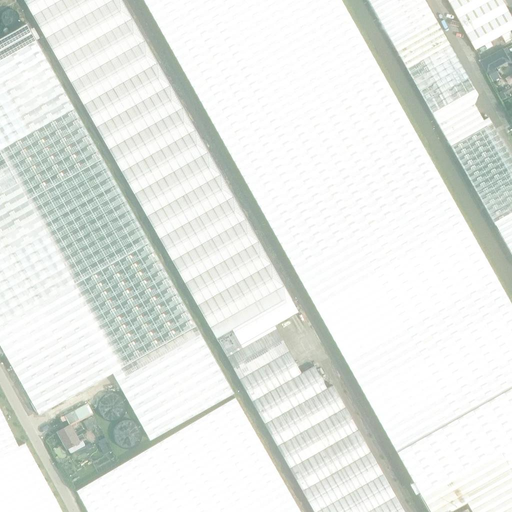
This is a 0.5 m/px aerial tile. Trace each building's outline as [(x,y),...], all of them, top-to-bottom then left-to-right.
[(23,0),(166,250),(224,355),(274,326),(297,313),(289,298),(120,0),(23,0)] [(340,0),(143,0),(422,497),(501,453),(511,446),(511,305),(422,145),(340,0)] [(437,128),(438,127),(439,126),(474,106),(478,95),(424,0),(365,0),(400,62),(437,128)] [(480,48),(511,30),(511,19),(501,0),(447,0),(475,50),(480,48)] [(0,345),(38,413),(39,415),(112,374),(150,441),(232,394),(233,394),(26,25),(0,39),(0,345)] [(508,61),(502,51),(481,62),(486,72),(508,61)] [(494,69),(487,73),(492,82),(499,78),(494,69)] [(474,106),(439,126),(449,143),(511,254),(511,159),(490,120),(489,118),(483,122),(474,106)] [(301,374),(274,326),(224,355),(251,402),(301,374)] [(403,511),(397,501),(367,448),(332,386),(326,389),(313,366),(301,374),(251,402),(277,448),(312,511),(403,511)] [(79,490),(76,491),(87,511),(300,511),(235,398),(234,398),(79,490)] [(0,511),(60,511),(27,448),(24,444),(22,445),(18,447),(14,438),(0,409),(0,511)] [(98,426),(93,416),(83,422),(89,431),(98,426)] [(65,450),(67,449),(69,454),(83,447),(81,442),(84,440),(81,435),(76,438),(70,426),(56,433),(65,450)] [(511,446),(501,453),(511,471),(511,446)] [(511,511),(511,471),(501,453),(422,497),(422,498),(430,511),(450,511),(467,503),(471,511),(511,511)]
